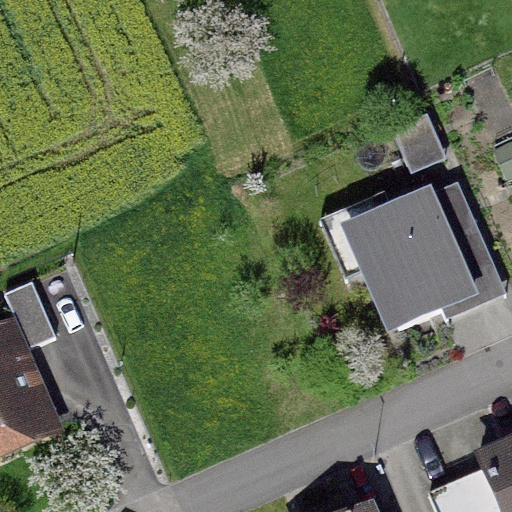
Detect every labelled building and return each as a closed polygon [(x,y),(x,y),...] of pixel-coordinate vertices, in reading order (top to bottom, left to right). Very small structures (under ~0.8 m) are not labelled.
[(421,128),(388,142),(408,189),(441,174),(421,128)] [(447,194),(321,245),(362,346),(488,295),(447,194)] [(0,300),(24,354),(51,343),(27,288),(0,299),(0,300)] [(0,450),(43,432),(3,340),(0,340),(0,450)] [(511,511),(511,450),(475,466),(479,475),(452,487),(462,511),(511,511)] [(429,511),(462,511),(452,487),(424,499),(429,511)]
